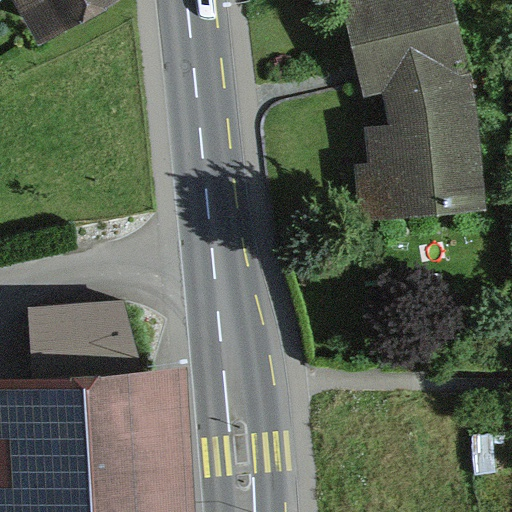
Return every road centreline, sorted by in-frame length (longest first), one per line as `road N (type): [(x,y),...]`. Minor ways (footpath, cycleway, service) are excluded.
road 1 (primary): [(185,0),(243,511)]
road 2 (track): [(212,253),(0,282)]
